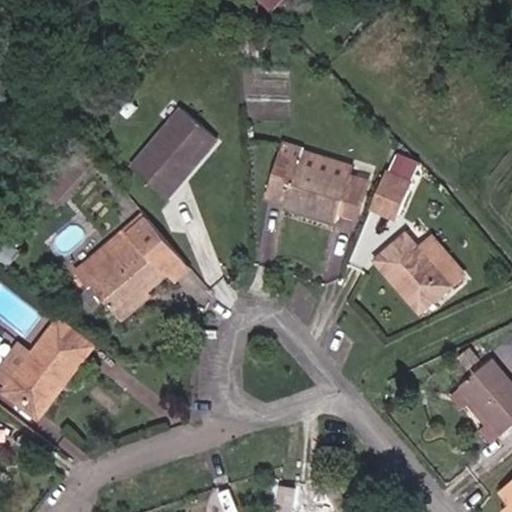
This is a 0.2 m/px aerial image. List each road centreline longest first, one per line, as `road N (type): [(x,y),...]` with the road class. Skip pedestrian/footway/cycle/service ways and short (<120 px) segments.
road 1 (residential): [(338,392),(296,328),(271,315),(253,317),(234,333),(227,354),(229,392),(260,417)]
road 2 (residential): [(59,511),(83,482),(110,466),(260,417)]
road 3 (residential): [(338,392),(439,511)]
